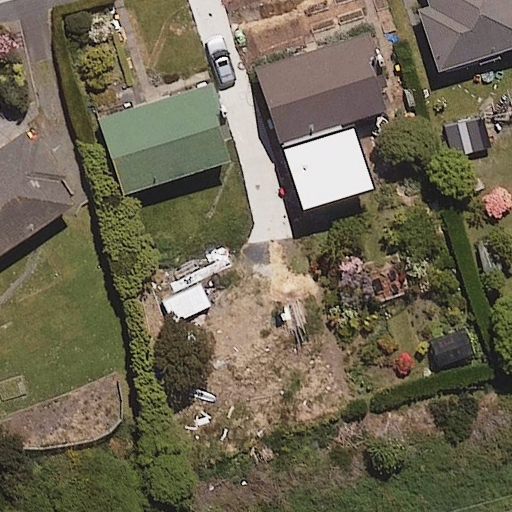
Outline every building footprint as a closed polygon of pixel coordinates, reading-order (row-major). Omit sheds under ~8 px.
[(511,48),(511,0),(419,0),(440,70),(511,48)] [(389,108),(365,33),(259,67),(303,209),(372,188),(350,120),(389,108)] [(233,161),(209,85),(99,119),(123,195),(233,161)] [(486,148),(478,119),(435,130),(442,159),(486,148)] [(0,253),(78,204),(31,131),(0,151),(0,253)]
